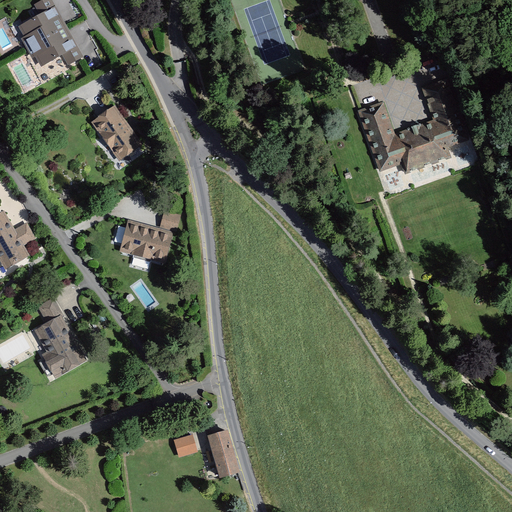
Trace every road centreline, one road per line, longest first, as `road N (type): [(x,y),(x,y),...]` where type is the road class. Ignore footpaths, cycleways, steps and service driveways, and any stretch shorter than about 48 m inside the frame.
road 1 (tertiary): [(216,141),(330,259),(424,388),(511,467)]
road 2 (tertiary): [(261,511),(225,384),(193,152)]
